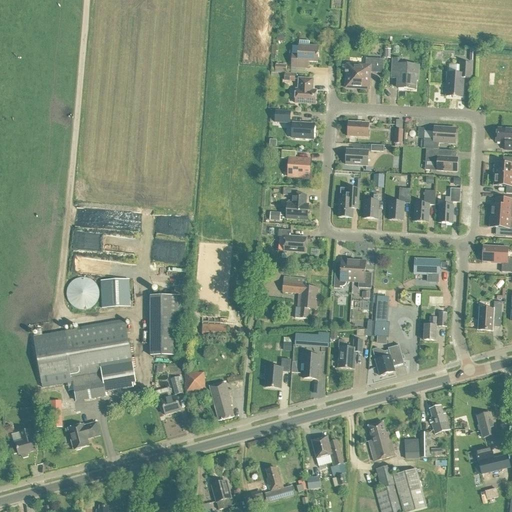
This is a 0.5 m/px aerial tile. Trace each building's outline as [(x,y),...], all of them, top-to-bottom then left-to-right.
[(293,47),(292,56),(291,68),(307,69),(308,63),(317,63),(318,49),(309,48),(309,42),(299,42),(299,47),(293,47)] [(384,60),(378,60),(366,59),(365,67),(347,66),(346,89),(368,90),(369,74),(383,74),(384,60)] [(398,90),(414,91),(415,81),(417,82),(418,67),(401,66),(402,60),(393,60),(392,75),(398,75),(398,90)] [(450,66),(450,74),(447,74),(446,85),(443,85),(442,96),(445,96),(445,97),(463,99),(464,79),(471,80),(472,65),(460,64),(460,67),(450,66)] [(284,74),(284,82),(295,83),(295,74),(284,74)] [(316,92),(312,91),(313,80),(299,80),(298,91),(296,90),(295,104),(315,106),(316,92)] [(275,112),(275,124),(290,125),(291,113),(275,112)] [(395,147),(401,148),(401,146),(402,146),(403,132),(403,122),(396,122),(396,131),(395,131),(394,145),(395,146),(395,147)] [(377,125),(348,123),(347,138),(376,139),(377,125)] [(292,139),(313,141),(314,126),(293,124),(292,139)] [(424,133),(424,140),(423,149),(433,150),(434,143),(454,145),(455,130),(434,128),(434,133),(424,133)] [(511,130),(498,130),(497,143),(505,144),(504,151),(511,151),(511,130)] [(426,150),(425,163),(437,164),(437,172),(457,173),(458,159),(446,159),(446,152),(426,150)] [(368,152),(347,151),(346,166),(367,167),(368,152)] [(308,178),(309,162),(295,161),(296,153),(281,152),(281,160),(291,161),(289,177),(308,178)] [(503,165),(495,164),(494,176),(511,176),(511,158),(503,158),(503,165)] [(373,188),(384,189),(384,177),(374,176),(373,188)] [(511,176),(494,176),(493,187),(507,188),(506,195),(511,195),(511,176)] [(307,221),(308,206),(305,206),(306,197),(297,196),(297,190),(283,189),(283,196),(293,197),(292,205),(287,205),(286,220),(307,221)] [(349,190),(348,201),(340,200),(339,218),(352,219),(352,211),(358,212),(360,190),(349,190)] [(389,221),(402,222),(403,205),(409,205),(410,190),(399,190),(399,204),(390,203),(389,221)] [(450,190),(450,199),(450,204),(453,204),(460,204),(460,190),(450,190)] [(416,205),(414,223),(428,224),(429,206),(435,206),(436,192),(425,192),(424,205),(416,205)] [(364,220),(377,221),(378,196),(374,196),(373,202),(365,202),(364,220)] [(445,206),(440,206),(439,224),(452,225),(453,207),(453,204),(450,204),(450,199),(445,199),(445,206)] [(495,206),(491,206),(490,217),(511,218),(511,201),(496,200),(495,206)] [(280,222),(281,214),(270,213),(270,221),(280,222)] [(505,238),(511,238),(511,218),(490,217),(490,229),(506,230),(505,238)] [(291,232),(279,231),(279,238),(285,238),(284,253),(305,254),(306,239),(291,238),(291,232)] [(508,249),(483,248),(483,263),(496,263),(496,264),(502,265),(501,273),(511,273),(511,260),(507,260),(508,249)] [(388,263),(406,264),(406,254),(388,253),(388,263)] [(415,260),(415,274),(429,275),(429,283),(438,283),(439,261),(415,260)] [(341,273),(335,272),(334,290),(340,290),(340,288),(342,288),(344,287),(346,285),(346,283),(352,283),(354,263),(348,262),(348,261),(342,261),(341,273)] [(354,263),(352,283),(359,283),(358,289),(371,290),(372,274),(365,274),(366,262),(359,262),(359,263),(354,263)] [(309,310),(316,311),(318,289),(305,288),(306,280),(284,278),(282,293),(299,295),(298,309),(296,309),(295,319),(308,320),(309,310)] [(73,282),(70,285),(68,290),(67,295),(68,300),(70,304),(73,308),(78,310),(83,311),(88,310),(92,308),(96,304),(98,300),(99,295),(98,290),(96,285),(92,282),(88,280),(83,279),(78,280),(73,282)] [(499,279),(494,286),(500,290),(505,284),(499,279)] [(130,281),(101,282),(103,309),(131,307),(130,281)] [(376,298),(393,299),(393,290),(377,289),(376,298)] [(394,290),(393,298),(406,300),(407,292),(394,290)] [(430,293),(430,302),(445,303),(445,294),(430,293)] [(174,357),(173,318),(182,318),(181,297),(150,298),(150,318),(153,318),(154,357),(174,357)] [(493,317),(502,317),(502,304),(494,303),(494,310),(480,310),(478,332),(492,333),(493,317)] [(388,323),(389,307),(376,306),(373,337),(377,337),(385,338),(387,338),(389,338),(390,323),(388,323)] [(438,328),(446,328),(447,314),(439,314),(438,328)] [(424,341),(436,342),(437,327),(436,327),(436,319),(430,319),(430,327),(424,326),(424,341)] [(371,337),(372,322),(367,322),(366,330),(358,330),(358,337),(371,337)] [(125,323),(64,334),(34,339),(43,390),(73,384),(74,391),(76,402),(106,396),(105,392),(137,387),(125,323)] [(202,336),(226,336),(226,326),(203,326),(202,336)] [(316,336),(315,346),(329,347),(330,337),(316,336)] [(355,341),(354,350),(340,349),(339,370),(354,371),(356,353),(362,354),(363,342),(355,341)] [(291,352),(291,343),(283,343),(283,352),(291,352)] [(395,373),(391,357),(390,357),(389,351),(384,353),(378,349),(373,351),(374,355),(376,361),(375,361),(380,377),(395,373)] [(320,357),(305,355),(304,365),(305,365),(304,380),(317,381),(318,366),(319,366),(320,357)] [(266,380),(265,389),(281,390),(282,373),(290,374),(291,361),(282,360),(281,369),(266,368),(265,380),(266,380)] [(206,393),(204,373),(198,374),(198,373),(185,374),(186,394),(206,393)] [(182,377),(171,381),(175,396),(183,394),(180,384),(183,383),(182,377)] [(232,407),(226,383),(210,388),(219,422),(234,418),(231,407),(232,407)] [(176,398),(169,400),(167,394),(160,396),(166,416),(180,412),(176,398)] [(62,429),(61,402),(50,403),(51,429),(62,429)] [(435,435),(450,431),(445,415),(443,415),(441,407),(430,410),(432,419),(430,419),(435,435)] [(31,411),(23,413),(25,420),(33,418),(31,411)] [(499,435),(495,421),(493,422),(491,414),(477,418),(483,439),(499,435)] [(43,434),(43,415),(35,415),(34,434),(43,434)] [(395,457),(389,433),(386,434),(383,423),(368,427),(372,441),(369,442),(374,463),(395,457)] [(100,437),(97,424),(84,427),(84,426),(68,430),(74,451),(76,451),(77,451),(81,450),(82,449),(89,447),(88,440),(100,437)] [(13,434),(11,427),(4,429),(6,435),(13,434)] [(30,433),(20,435),(22,442),(11,445),(14,456),(19,454),(19,456),(21,456),(23,459),(28,458),(28,454),(35,452),(32,439),(31,440),(30,433)] [(420,435),(420,459),(439,459),(439,457),(442,457),(446,457),(446,451),(442,451),(442,450),(431,450),(431,453),(429,453),(429,435),(420,435)] [(329,444),(328,438),(327,437),(312,442),(317,460),(330,456),(333,468),(331,468),(333,478),(346,474),(337,442),(329,444)] [(419,461),(418,441),(404,442),(405,461),(419,461)] [(475,452),(478,464),(473,465),(474,468),(473,468),(475,475),(486,472),(496,470),(494,463),(495,463),(491,448),(488,449),(475,452)] [(416,470),(393,476),(391,467),(376,471),(382,490),(376,491),(381,511),(416,511),(426,509),(416,470)] [(295,497),(293,487),(283,489),(280,476),(278,477),(276,469),(266,471),(269,479),(267,480),(271,493),(265,494),(268,505),(295,497)] [(339,487),(346,486),(343,476),(337,477),(339,487)] [(307,479),(308,491),(320,490),(319,478),(307,479)] [(219,511),(224,510),(232,508),(230,500),(231,499),(226,483),(212,486),(217,503),(219,511)] [(302,485),(296,487),(298,494),(304,492),(302,485)]
